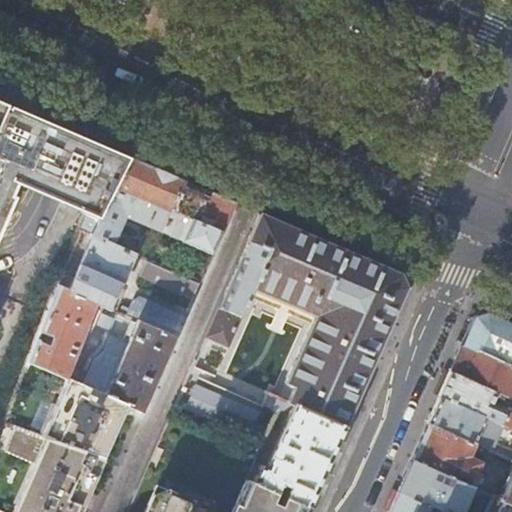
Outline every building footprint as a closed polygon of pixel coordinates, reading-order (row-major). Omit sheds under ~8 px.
[(31,115),(0,102),(0,222),(6,214),(10,205),(18,184),(59,201),(87,213),(86,214),(100,220),(131,158),(83,138),(31,115)] [(163,233),(185,181),(158,170),(131,158),(100,220),(86,214),(80,230),(94,236),(113,245),(125,217),(163,233)] [(208,192),(185,181),(163,233),(212,254),(234,203),(208,192)] [(314,315),(286,378),(279,375),(270,394),(344,425),(356,398),(388,327),(395,309),(405,288),(400,274),(334,246),(262,215),(241,263),(208,337),(227,345),(252,288),(314,315)] [(135,254),(113,245),(94,236),(85,256),(80,254),(78,259),(83,261),(74,280),(63,275),(58,287),(96,303),(111,309),(135,254)] [(143,267),(196,290),(199,282),(146,259),(143,267)] [(137,321),(128,343),(110,336),(104,350),(94,358),(87,375),(77,369),(69,371),(96,303),(58,287),(48,313),(41,331),(54,336),(50,346),(37,341),(29,361),(128,404),(136,408),(143,410),(153,386),(175,337),(137,321)] [(119,313),(137,321),(175,337),(183,318),(140,299),(132,303),(129,309),(122,306),(119,313)] [(456,342),(462,345),(466,335),(474,317),(487,313),(498,318),(501,317),(511,322),(511,306),(501,302),(471,311),(456,342)] [(462,345),(462,346),(511,367),(511,322),(501,317),(498,318),(487,313),(474,317),(466,335),(462,345)] [(460,348),(450,371),(511,398),(511,367),(462,346),(460,348)] [(128,404),(29,361),(3,428),(14,431),(103,461),(127,406),(128,404)] [(511,398),(450,371),(440,393),(439,397),(511,429),(511,398)] [(327,466),(344,425),(270,394),(267,392),(262,404),(276,410),(281,412),(288,415),(266,467),(253,461),(246,479),(309,506),(327,466)] [(476,435),(511,450),(511,429),(439,397),(429,420),(427,424),(473,444),(476,435)] [(224,423),(251,433),(260,410),(233,400),(224,423)] [(492,452),(473,444),(427,424),(420,440),(411,460),(470,487),(474,488),(481,473),(475,471),(482,455),(489,458),(492,452)] [(79,511),(89,493),(103,461),(14,431),(5,453),(34,466),(13,511),(79,511)] [(456,511),(459,511),(470,487),(411,460),(410,464),(397,491),(444,510),(445,507),(456,511)] [(511,462),(496,499),(511,505),(511,462)] [(306,511),(309,506),(246,479),(231,511),(208,511),(190,504),(192,500),(157,485),(145,511),(306,511)] [(456,511),(445,507),(444,510),(397,491),(388,511),(456,511)] [(511,511),(511,505),(496,499),(489,495),(481,511),(511,511)]
